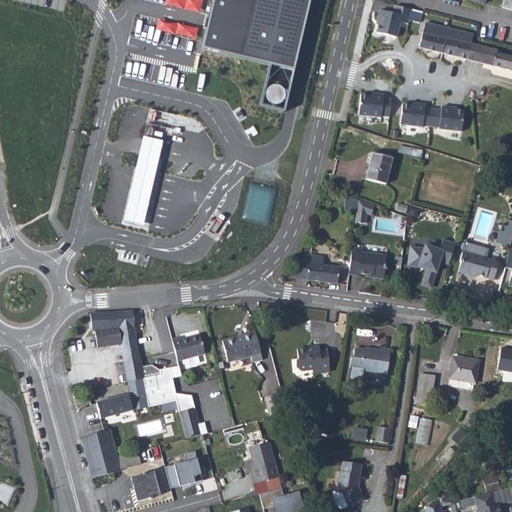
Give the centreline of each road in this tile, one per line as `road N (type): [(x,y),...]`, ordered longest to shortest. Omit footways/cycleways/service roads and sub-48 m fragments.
road 1 (residential): [(260,270),(277,288),(511,323)]
road 2 (residential): [(334,74),(295,221),(260,270)]
road 3 (residential): [(260,270),(229,289),(60,304)]
road 4 (secondary): [(30,338),(79,511)]
